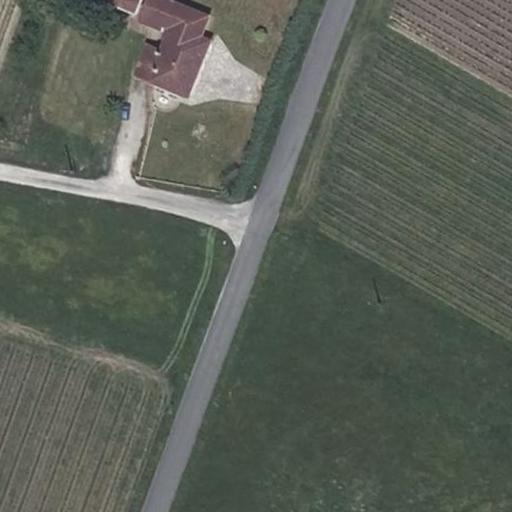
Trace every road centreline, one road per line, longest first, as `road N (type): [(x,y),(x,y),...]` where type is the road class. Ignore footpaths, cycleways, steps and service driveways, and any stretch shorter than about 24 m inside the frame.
road 1 (tertiary): [(261,222),(153,511)]
road 2 (unclassified): [(261,222),(0,170)]
road 3 (tertiary): [(348,0),(261,222)]
